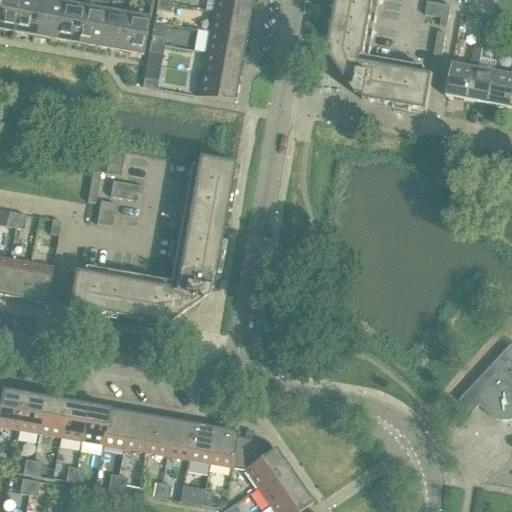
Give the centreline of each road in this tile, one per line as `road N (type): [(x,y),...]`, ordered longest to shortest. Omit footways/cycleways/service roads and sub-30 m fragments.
road 1 (residential): [(237,383),(280,105)]
road 2 (residential): [(426,511),(407,446),(376,417),(237,383)]
road 3 (residential): [(511,146),(280,105)]
road 4 (residential): [(237,383),(49,351)]
road 5 (residential): [(162,174),(148,247),(70,233)]
